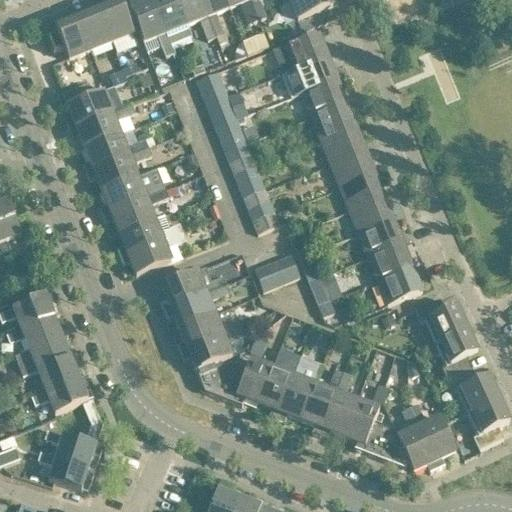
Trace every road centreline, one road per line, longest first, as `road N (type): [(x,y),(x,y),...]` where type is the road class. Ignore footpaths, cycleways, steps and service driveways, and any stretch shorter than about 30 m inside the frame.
road 1 (residential): [(479,323),(347,0)]
road 2 (tertiary): [(381,511),(163,435)]
road 3 (residential): [(243,250),(183,97)]
road 4 (residential): [(92,307),(243,250)]
road 5 (tertiary): [(92,307),(35,160)]
road 6 (tertiary): [(163,435),(135,408),(92,307)]
